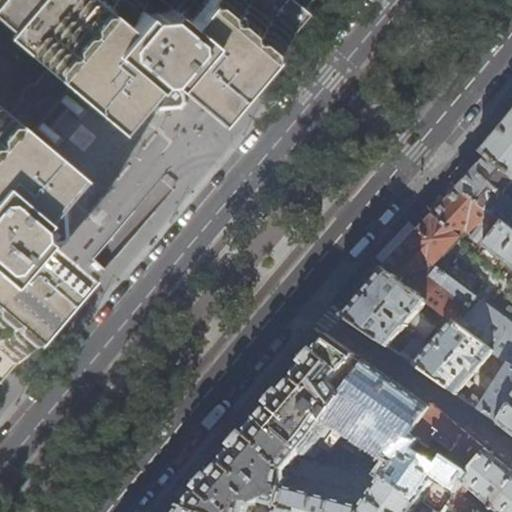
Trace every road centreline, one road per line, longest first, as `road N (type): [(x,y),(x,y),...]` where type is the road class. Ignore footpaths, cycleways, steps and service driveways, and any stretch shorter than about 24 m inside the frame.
road 1 (primary): [(399,0),(0,476)]
road 2 (primary): [(108,511),(511,39)]
